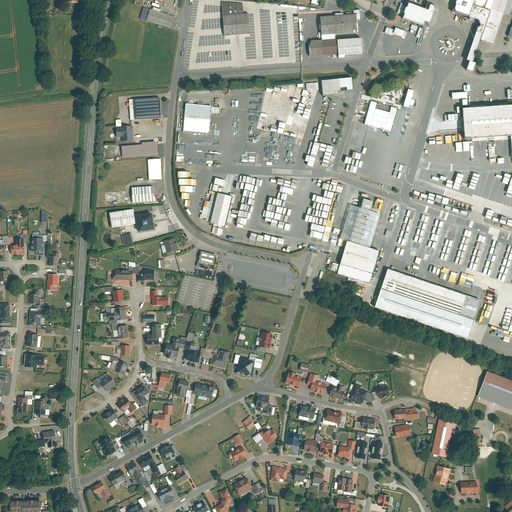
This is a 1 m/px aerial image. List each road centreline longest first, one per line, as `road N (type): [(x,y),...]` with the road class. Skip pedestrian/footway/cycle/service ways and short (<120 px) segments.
road 1 (secondary): [(73,487),(92,101),(111,0)]
road 2 (residential): [(261,386),(276,363),(304,262),(224,247),(181,221),(163,169),(172,74)]
road 3 (residential): [(165,511),(272,456),(374,476)]
road 4 (residential): [(261,386),(381,409),(394,471)]
road 5 (residential): [(73,487),(228,401)]
road 6 (residential): [(19,278),(10,426)]
road 7 (residential): [(172,74),(301,66)]
